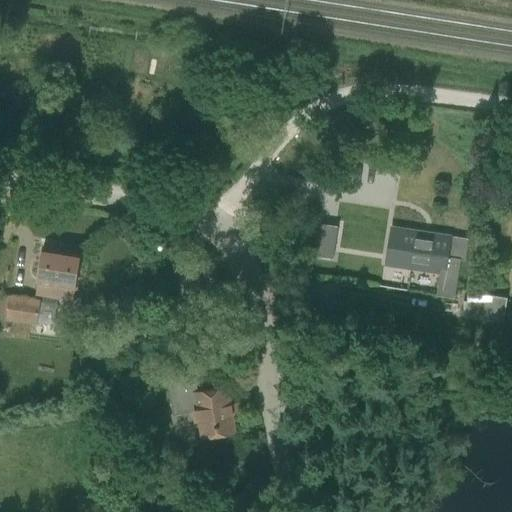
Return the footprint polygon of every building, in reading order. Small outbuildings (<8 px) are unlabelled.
[(317,256),(333,258),(338,226),(322,223),(317,256)] [(402,229),(398,253),(407,254),(413,255),(412,261),(420,263),(441,266),(440,273),(437,294),(443,295),(455,297),(457,279),(460,260),(465,260),(466,253),(469,239),(417,231),(402,229)] [(43,245),(38,280),(54,283),(52,296),(74,300),(76,286),(81,251),(43,245)] [(180,301),(202,298),(203,298),(198,270),(175,274),(180,301)] [(507,297),(468,291),(467,297),(468,297),(468,300),(463,300),(464,316),(498,315),(498,313),(504,313),(505,313),(507,297)] [(41,300),(10,295),(6,319),(26,323),(38,324),(38,322),(54,324),(57,304),(41,302),(41,300)] [(162,325),(144,329),(145,339),(164,336),(162,325)] [(199,349),(212,347),(210,332),(196,335),(199,349)] [(195,374),(168,379),(174,415),(189,412),(190,421),(202,419),(205,436),(238,431),(234,414),(232,402),(229,386),(198,391),(195,374)] [(126,483),(118,485),(120,494),(128,492),(126,483)]
